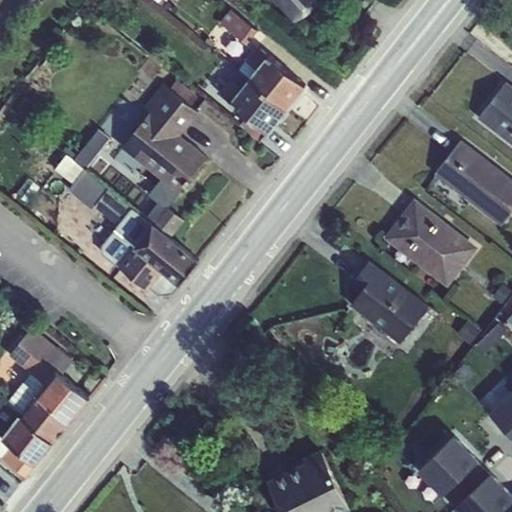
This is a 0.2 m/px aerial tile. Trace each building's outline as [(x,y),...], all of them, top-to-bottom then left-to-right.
[(275,0),(295,21),(316,0),(275,0)] [(231,8),(221,21),(246,42),(257,29),(231,8)] [(251,77),(268,56),(257,47),(240,68),(251,77)] [(268,56),(251,77),(289,108),(307,85),(268,56)] [(289,108),(251,77),(232,100),(247,112),(270,132),(289,108)] [(198,95),(177,78),(170,87),(192,105),(198,95)] [(479,117),(511,141),(511,84),(506,80),(479,117)] [(124,146),(180,192),(207,156),(181,134),(199,111),(192,105),(165,83),(146,106),(151,111),(124,146)] [(260,140),(270,132),(247,112),(238,123),(260,140)] [(511,177),(461,139),(436,172),(502,223),(511,209),(511,177)] [(92,204),(105,190),(86,173),(73,188),(92,204)] [(121,266),(154,223),(110,188),(97,204),(120,223),(101,249),(121,266)] [(384,237),(448,285),(478,246),(415,197),(384,237)] [(121,266),(148,289),(162,268),(181,283),(198,260),(154,223),(121,266)] [(351,304),(401,341),(429,305),(370,259),(351,283),(361,289),(351,304)] [(162,268),(148,289),(160,292),(174,290),(181,283),(162,268)] [(494,296),(502,301),(510,290),(503,284),(494,296)] [(468,319),(458,333),(471,343),(481,329),(468,319)] [(22,413),(22,414),(38,394),(48,383),(57,369),(64,374),(74,358),(33,326),(11,354),(33,371),(7,403),(20,415),(22,413)] [(38,394),(22,414),(53,441),(69,422),(90,395),(64,374),(57,369),(48,383),(38,394)] [(511,390),(490,411),(511,434),(511,390)] [(20,415),(7,403),(0,396),(0,455),(20,473),(34,461),(5,435),(20,415)] [(53,441),(22,414),(22,413),(20,415),(5,435),(34,461),(37,463),(53,441)] [(459,436),(422,471),(457,507),(460,504),(492,473),(459,436)] [(268,479),(283,511),(326,511),(330,510),(330,511),(338,511),(349,506),(322,449),(304,456),(306,461),(268,479)] [(511,511),(511,493),(492,473),(460,504),(468,511),(511,511)]
